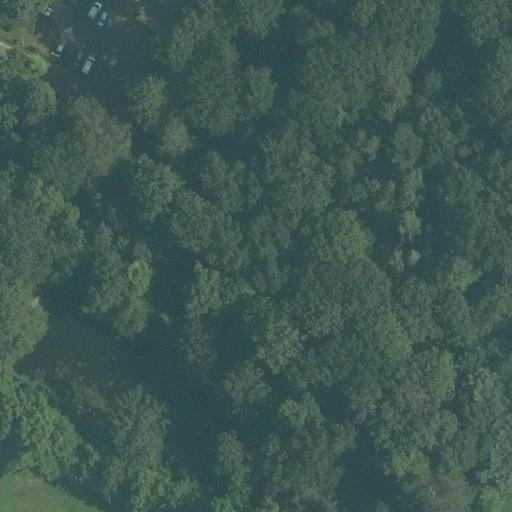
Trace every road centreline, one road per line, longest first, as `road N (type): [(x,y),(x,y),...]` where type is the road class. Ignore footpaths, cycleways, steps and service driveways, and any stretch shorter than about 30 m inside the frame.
road 1 (residential): [(0,318),(107,138),(107,121),(92,99),(0,54)]
road 2 (residential): [(207,511),(0,408)]
